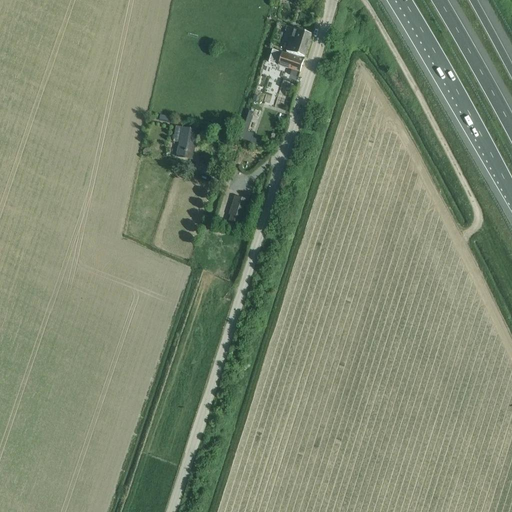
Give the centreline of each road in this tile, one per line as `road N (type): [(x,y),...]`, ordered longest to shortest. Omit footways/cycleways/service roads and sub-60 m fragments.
road 1 (unclassified): [(170,511),(332,0)]
road 2 (motorway): [(402,0),(511,193)]
road 3 (motorway): [(511,129),(436,0)]
